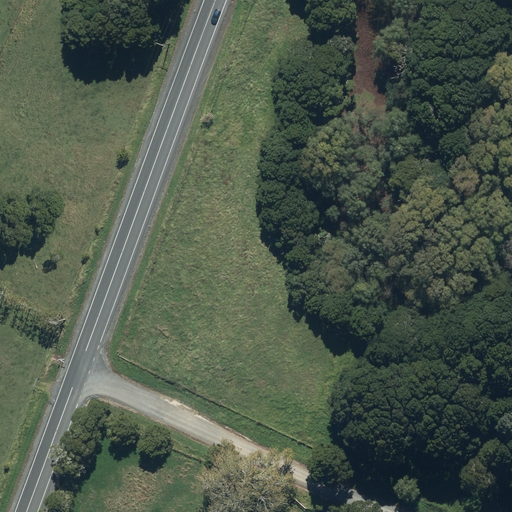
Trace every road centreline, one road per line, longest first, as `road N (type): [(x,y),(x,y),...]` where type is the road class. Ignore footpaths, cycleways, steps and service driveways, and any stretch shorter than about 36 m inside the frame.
road 1 (tertiary): [(79,371),(215,0)]
road 2 (unclassified): [(79,371),(385,511)]
road 3 (tertiary): [(26,511),(79,371)]
